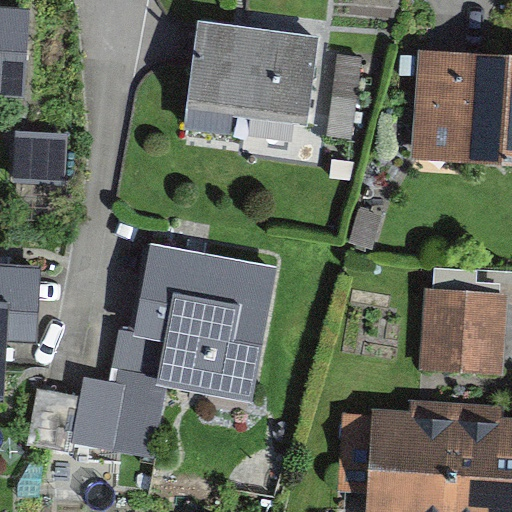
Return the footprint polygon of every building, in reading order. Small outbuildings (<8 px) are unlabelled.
[(22,51),(0,49),(0,191),(10,192),(22,51)] [(343,79),(184,59),(168,179),(328,199),(343,79)] [(511,99),(402,92),(394,206),(511,213),(511,99)] [(28,178),(73,176),(71,141),(27,143),(28,178)] [(273,295),(144,271),(117,413),(246,437),(273,295)] [(33,302),(0,299),(0,440),(21,442),(33,302)] [(495,328),(410,323),(406,407),(491,412),(495,328)] [(511,511),(511,455),(359,448),(355,511),(511,511)]
